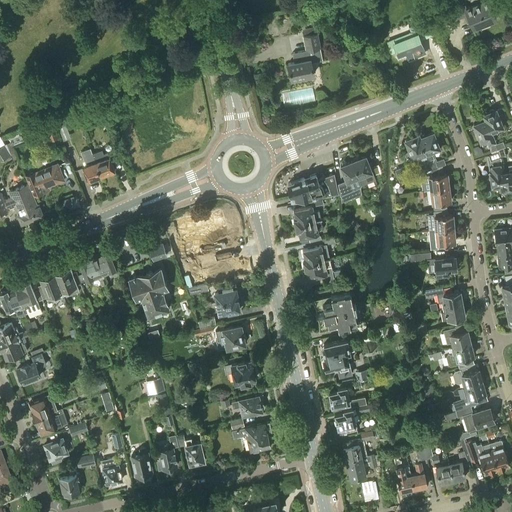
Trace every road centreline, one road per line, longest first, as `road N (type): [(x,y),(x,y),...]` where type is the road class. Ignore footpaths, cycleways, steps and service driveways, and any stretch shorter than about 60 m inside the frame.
road 1 (tertiary): [(312,456),(252,187)]
road 2 (residential): [(77,511),(312,456)]
road 3 (secondary): [(0,261),(218,175)]
road 4 (secondary): [(263,155),(440,89)]
road 5 (tertiary): [(240,140),(208,0)]
road 6 (residential): [(493,342),(473,212)]
road 7 (residential): [(473,212),(466,158),(440,89)]
